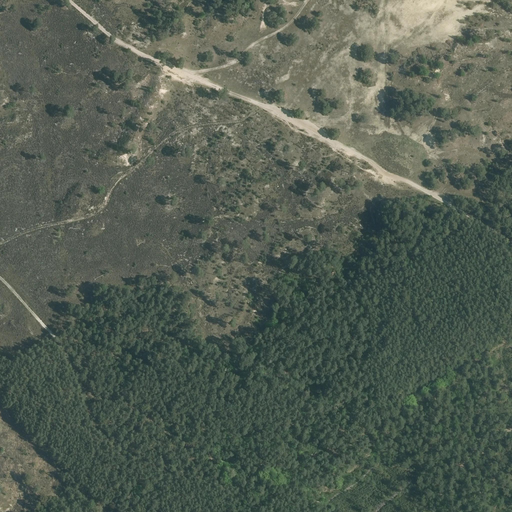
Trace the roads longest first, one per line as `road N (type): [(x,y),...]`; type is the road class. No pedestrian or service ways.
road 1 (track): [(511,243),(302,125),(121,44),(68,0)]
road 2 (track): [(243,479),(135,410),(83,394)]
road 3 (track): [(185,74),(230,64),(307,0)]
road 4 (track): [(83,394),(54,337),(0,278)]
road 5 (track): [(83,394),(96,427),(136,463),(156,511)]
road 6 (track): [(511,430),(479,442),(431,511)]
